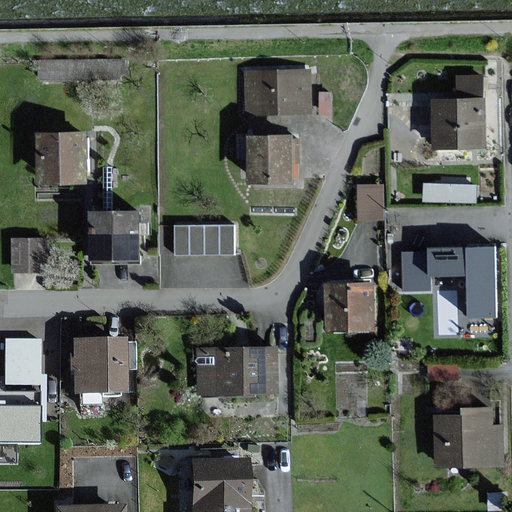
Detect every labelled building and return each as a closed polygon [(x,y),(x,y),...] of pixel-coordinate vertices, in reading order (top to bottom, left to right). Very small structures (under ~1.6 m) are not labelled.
[(312,70),(241,72),(242,114),(312,113),(312,70)] [(483,74),(455,74),(456,99),(483,99),(483,74)] [(456,99),(432,100),(433,150),(486,149),(485,98),(483,99),(456,99)] [(95,136),(38,135),(37,185),(94,186),(95,136)] [(300,137),(250,138),(250,183),(301,183),(300,137)] [(385,215),(385,179),(360,179),(359,215),(385,215)] [(426,196),(478,197),(478,180),(426,179),(426,196)] [(143,214),(93,214),(93,262),(143,262),(143,214)] [(233,226),(174,228),(175,256),(234,254),(233,226)] [(48,240),(13,238),(11,273),(46,275),(48,240)] [(495,250),(401,250),(401,291),(436,291),(436,277),(462,277),(462,318),(496,318),(495,250)] [(383,286),(332,285),(331,335),(382,336),(383,286)] [(0,387),(0,459),(19,460),(19,440),(41,440),(43,335),(5,334),(4,387),(0,387)] [(129,342),(73,343),(74,399),(130,398),(129,342)] [(280,349),(197,351),(199,400),(282,397),(280,349)] [(431,360),(430,372),(459,374),(460,361),(431,360)] [(497,407),(472,407),(472,416),(438,417),(438,468),(506,467),(505,425),(497,425),(497,407)] [(248,460),(196,462),(196,511),(249,511),(249,498),(248,460)]
